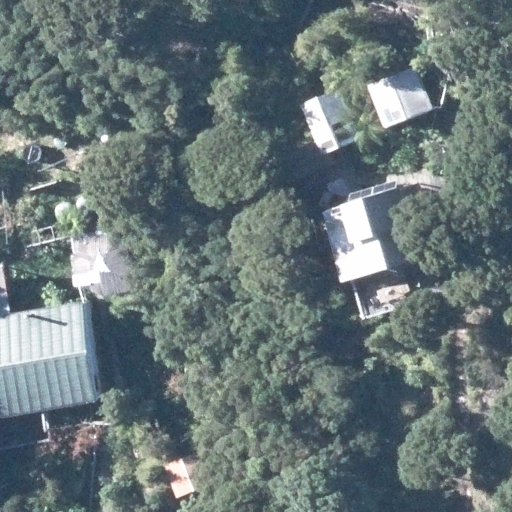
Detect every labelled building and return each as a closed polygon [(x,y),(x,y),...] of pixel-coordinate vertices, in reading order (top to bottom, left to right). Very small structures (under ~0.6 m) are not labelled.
[(364,70),(389,121),(430,99),(406,50),(364,70)] [(307,93),(328,144),(364,129),(342,78),(307,93)] [(333,183),(354,257),(434,240),(413,163),(333,183)] [(4,402),(103,387),(87,288),(10,301),(3,251),(0,251),(0,448),(11,447),(4,402)] [(228,449),(178,465),(190,501),(239,485),(228,449)]
